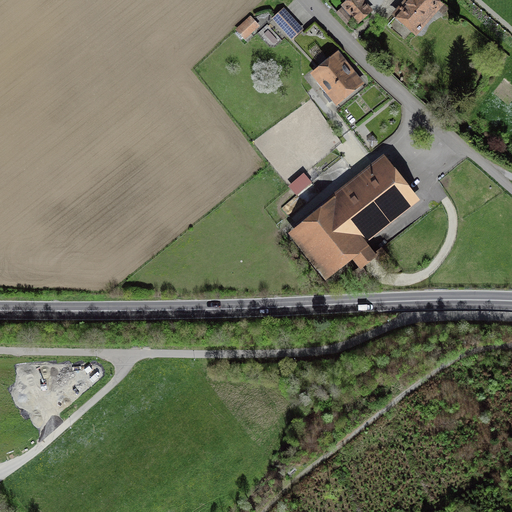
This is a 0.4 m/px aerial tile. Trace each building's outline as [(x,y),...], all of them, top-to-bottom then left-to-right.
[(346,21),(353,15),(358,21),(370,10),(361,0),(349,0),(344,5),(346,7),(339,14),(346,21)] [(409,0),(398,14),(417,30),(438,6),(431,0),(409,0)] [(272,20),(291,41),(302,31),(283,10),(272,20)] [(236,31),(244,41),(259,29),(250,19),(236,31)] [(311,78),(337,108),(364,85),(339,55),(311,78)] [(378,257),(367,243),(419,203),(384,159),(287,235),(324,282),(352,261),(360,270),(378,257)]
